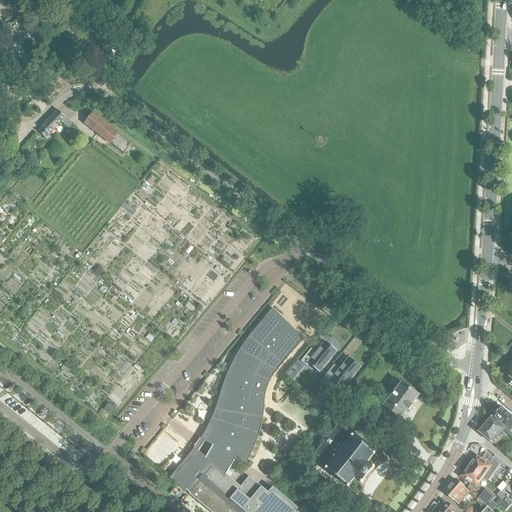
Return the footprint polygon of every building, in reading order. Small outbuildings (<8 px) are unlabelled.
[(73,124),(66,117),(58,110),(42,128),(38,131),(46,139),(49,135),(61,122),(68,129),(73,124)] [(119,133),(94,112),(85,122),(110,143),(111,143),(124,153),(131,144),(118,133),(119,133)] [(272,378),(277,369),(302,339),(301,338),(300,338),(270,314),(273,310),(271,309),(251,334),(248,337),(239,351),(232,366),(227,379),(224,392),(218,413),(212,427),(204,441),(212,446),(205,458),(197,451),(191,459),(183,467),(175,473),(170,479),(186,492),(186,491),(190,494),(189,495),(210,511),(294,511),(298,508),(273,487),(268,492),(249,476),(240,486),(227,475),(236,459),(246,465),(258,437),(261,422),(263,408),(265,398),(267,387),(272,378)] [(319,372),(323,367),(324,368),(332,358),(331,357),(337,350),(326,342),(316,353),(311,349),(301,361),(307,366),(309,364),(319,372)] [(348,382),(348,383),(355,374),(355,373),(360,367),(358,365),(359,364),(352,358),(351,359),(349,358),(340,369),(334,365),(321,382),(329,388),(334,382),(342,389),(348,382)] [(412,397),(419,389),(403,376),(385,399),(401,412),(408,403),(409,404),(414,398),(412,397)] [(348,393),(342,399),(346,402),(351,395),(348,393)] [(346,402),(349,404),(354,398),(351,395),(346,402)] [(511,428),(511,415),(511,416),(500,407),(492,416),(506,428),(509,431),(511,428)] [(509,431),(506,428),(492,416),(478,432),(492,444),(501,434),(504,437),(509,431)] [(355,478),(361,483),(374,467),(368,462),(375,453),(352,435),(351,435),(345,431),(349,426),(349,425),(344,431),(336,425),(335,426),(336,426),(330,433),(328,431),(318,443),(320,445),(314,453),(313,453),(321,460),(315,468),(319,463),(325,468),(348,487),(355,478)] [(499,443),(496,447),(503,453),(507,449),(499,443)] [(476,455),(468,466),(483,477),(491,466),(476,455)] [(483,477),(468,466),(460,476),(476,487),(483,477)] [(498,477),(508,486),(510,483),(511,481),(511,475),(505,469),(498,477)] [(444,492),(453,500),(459,504),(469,492),(464,488),(464,487),(455,479),(444,492)] [(507,496),(507,497),(511,501),(511,484),(510,483),(508,486),(503,491),(507,496)] [(483,503),(487,507),(495,497),(486,489),(478,498),(483,503)] [(503,491),(501,491),(497,495),(502,500),(504,499),(507,497),(507,496),(503,491)] [(456,511),(453,509),(454,509),(447,503),(439,511),(456,511)] [(492,511),(487,507),(483,503),(480,507),(484,511),(482,511),(492,511)]
